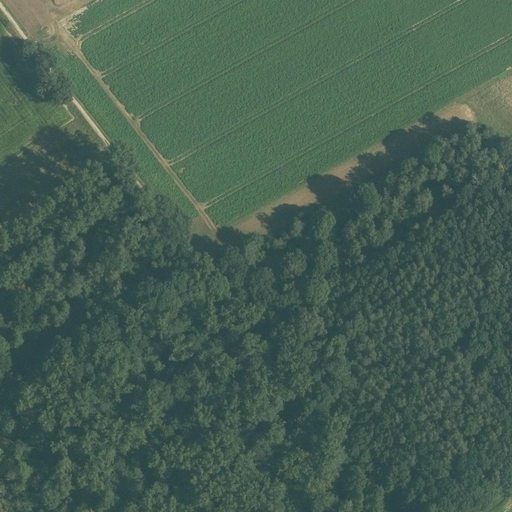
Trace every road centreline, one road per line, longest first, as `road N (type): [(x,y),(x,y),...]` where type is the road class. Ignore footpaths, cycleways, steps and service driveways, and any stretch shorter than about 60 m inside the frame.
road 1 (track): [(511,293),(347,460)]
road 2 (track): [(393,511),(317,419)]
